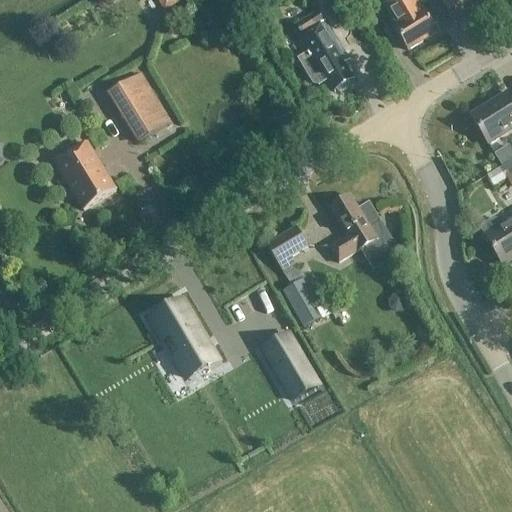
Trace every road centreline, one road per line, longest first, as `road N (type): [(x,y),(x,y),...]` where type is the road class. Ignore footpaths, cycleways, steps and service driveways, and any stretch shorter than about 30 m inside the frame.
road 1 (unclassified): [(0,355),(392,114)]
road 2 (tertiary): [(481,337),(448,270),(439,198),(392,114)]
road 3 (tertiary): [(392,114),(511,42)]
